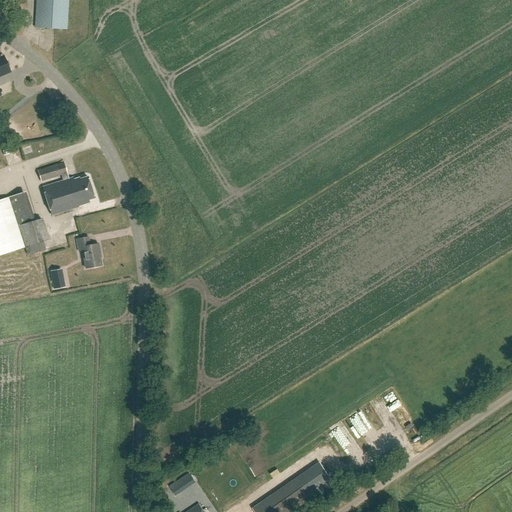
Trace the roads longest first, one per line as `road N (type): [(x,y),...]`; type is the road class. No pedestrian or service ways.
road 1 (tertiary): [(141,511),(144,307),(134,217),(91,120),(0,33)]
road 2 (unclassified): [(344,511),(511,397)]
